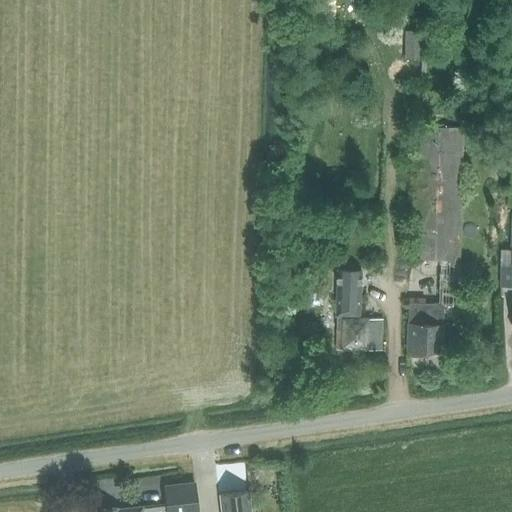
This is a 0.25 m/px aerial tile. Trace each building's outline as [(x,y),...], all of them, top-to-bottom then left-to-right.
[(403,28),(402,57),(421,58),(422,28),(403,28)] [(471,100),(460,100),(460,113),(471,113),(471,100)] [(444,303),(458,303),(464,129),(412,129),(409,258),(438,259),(437,307),(407,306),(406,355),(442,355),(444,303)] [(511,264),(501,265),(502,284),(511,283),(511,264)] [(337,272),(335,317),(337,317),(336,349),(381,350),(382,319),(360,318),(360,273),(337,272)] [(198,511),(196,480),(163,483),(165,502),(166,511),(198,511)] [(249,511),(248,489),(220,492),(222,511),(249,511)]
